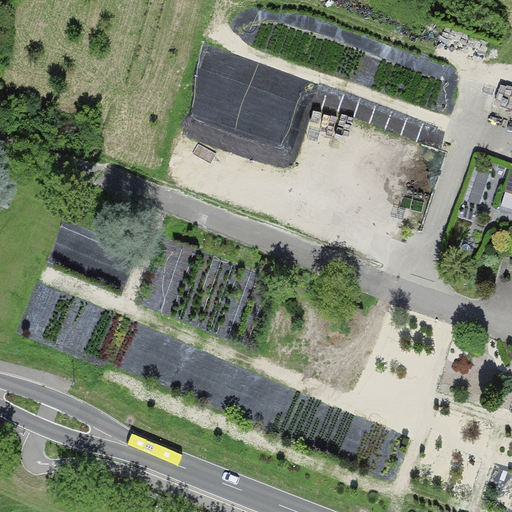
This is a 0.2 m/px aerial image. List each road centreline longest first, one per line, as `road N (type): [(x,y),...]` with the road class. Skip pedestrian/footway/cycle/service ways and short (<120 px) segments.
road 1 (residential): [(0,142),(511,321)]
road 2 (secondary): [(301,511),(0,393)]
